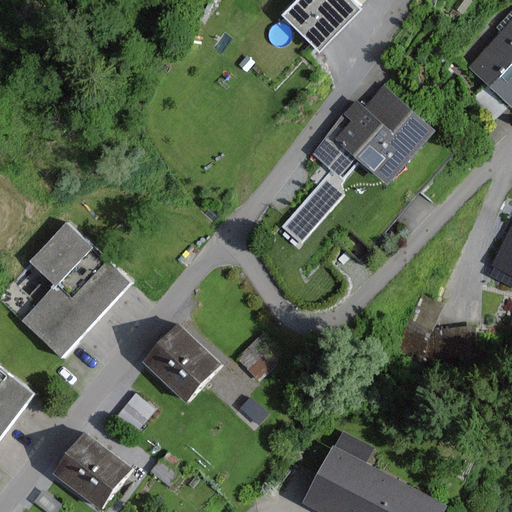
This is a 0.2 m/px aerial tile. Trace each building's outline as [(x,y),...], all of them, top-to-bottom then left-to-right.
[(304,0),(291,13),(330,51),(374,7),(366,0),(304,0)] [(511,32),(481,66),(511,94),(511,32)] [(357,114),(353,111),(322,153),(351,179),(371,156),(399,180),(443,131),(394,87),(374,110),(366,104),(357,114)] [(77,224),(42,263),(66,285),(33,321),(71,356),(140,281),(77,224)] [(511,245),(498,274),(511,280),(511,245)] [(188,323),(154,361),(197,399),(230,361),(188,323)] [(275,348),(280,342),(270,332),(246,356),(256,366),(275,348)] [(275,348),(256,366),(267,377),(286,359),(275,348)] [(0,450),(43,393),(0,360),(0,450)] [(163,406),(143,391),(135,402),(156,417),(163,406)] [(276,412),(258,395),(242,412),(261,429),(276,412)] [(151,422),(130,407),(123,417),(144,432),(151,422)] [(95,432),(66,472),(112,506),(142,466),(95,432)] [(452,511),(457,504),(347,446),(318,499),(342,511),(452,511)] [(168,459),(160,470),(179,484),(187,473),(168,459)]
